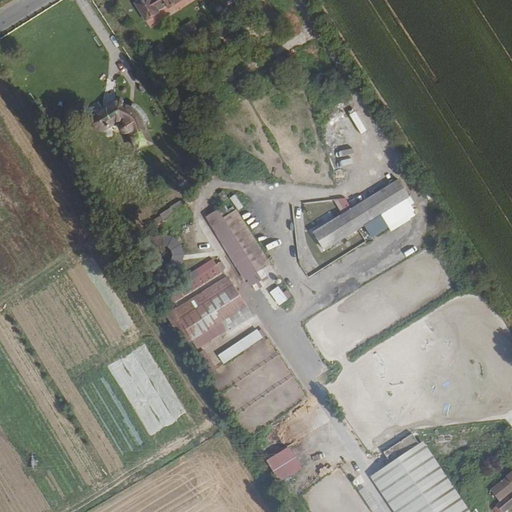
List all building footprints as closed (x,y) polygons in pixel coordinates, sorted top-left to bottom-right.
[(133,0),(147,21),(181,0),(133,0)] [(354,105),(347,109),(358,128),(365,124),(354,105)] [(143,124),(137,118),(134,116),(127,113),(123,106),(97,121),(95,126),(94,131),(97,135),(101,136),(106,135),(114,127),(118,125),(123,125),(126,126),(129,129),(130,131),(128,134),(128,137),(129,139),(133,141),(138,152),(152,148),(143,124)] [(323,251),(410,197),(398,178),(312,232),(323,251)] [(234,194),(229,198),(238,210),(243,206),(234,194)] [(337,210),(348,208),(346,197),(335,199),(337,210)] [(202,220),(239,282),(257,271),(220,210),(202,220)] [(180,274),(184,239),(159,236),(158,245),(161,246),(158,272),(180,274)] [(227,277),(176,310),(202,349),(252,316),(227,277)] [(277,285),(268,292),(277,306),(287,299),(277,285)] [(257,329),(216,354),(221,364),(262,339),(257,329)] [(214,368),(202,349),(194,353),(206,373),(214,368)] [(395,511),(470,511),(424,441),(371,475),(395,511)] [(280,479),(302,467),(291,447),(269,459),(280,479)] [(511,490),(511,471),(490,489),(500,501),(511,490)] [(356,488),(371,509),(378,504),(362,483),(356,488)] [(511,492),(495,507),(499,511),(503,511),(511,504),(511,492)]
